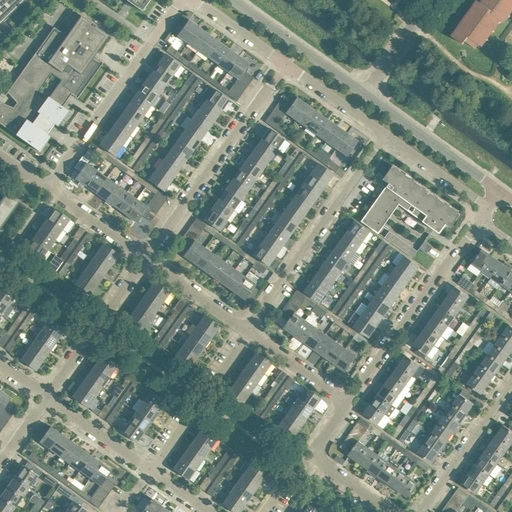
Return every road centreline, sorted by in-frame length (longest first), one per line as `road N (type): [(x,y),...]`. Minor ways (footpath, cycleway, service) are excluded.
road 1 (residential): [(246,331),(383,133)]
road 2 (residential): [(146,259),(286,65)]
road 3 (residential): [(181,0),(49,183)]
road 4 (residential): [(351,402),(480,221)]
road 5 (residential): [(48,395),(146,259)]
road 6 (tertiary): [(501,192),(365,94)]
road 7 (residential): [(419,511),(511,375)]
road 8 (tertiary): [(365,94),(232,0)]
road 9 (residential): [(392,511),(313,455),(351,402)]
road 10 (residential): [(490,208),(383,133)]
road 11 (residential): [(351,402),(246,331)]
road 12 (residential): [(150,470),(48,395)]
road 13 (residential): [(146,259),(49,183)]
road 14 (residential): [(246,331),(146,259)]
